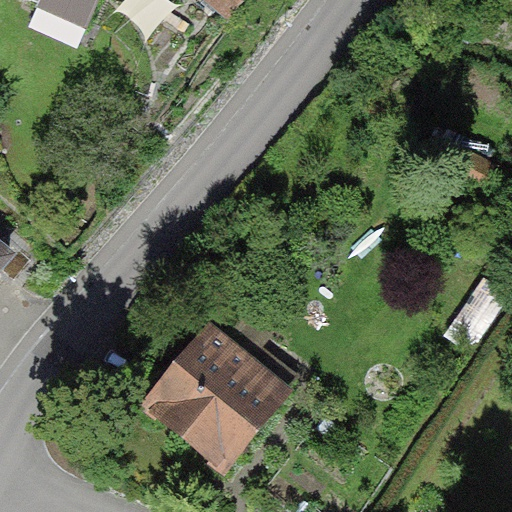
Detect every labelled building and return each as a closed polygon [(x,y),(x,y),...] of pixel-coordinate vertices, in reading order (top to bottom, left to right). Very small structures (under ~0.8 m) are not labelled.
[(33,0),(88,24),(98,0),(33,0)] [(218,0),(232,11),(240,0),(218,0)] [(495,166),(452,146),(442,169),(484,189),(495,166)] [(0,278),(13,263),(0,252),(0,278)] [(229,483),(296,396),(212,332),(145,419),(229,483)]
